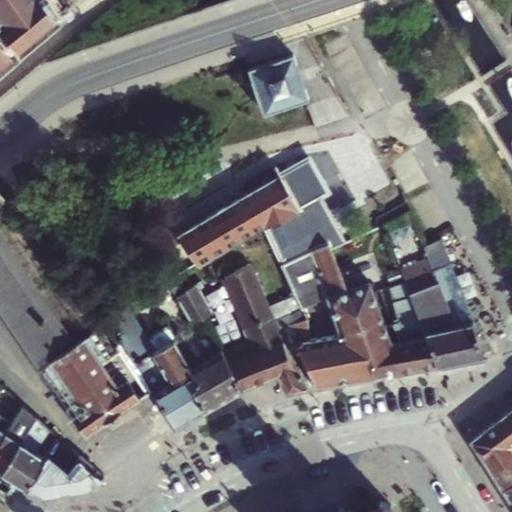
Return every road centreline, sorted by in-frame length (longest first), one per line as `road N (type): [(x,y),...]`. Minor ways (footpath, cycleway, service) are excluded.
road 1 (tertiary): [(0,137),(76,81),(301,0)]
road 2 (residential): [(184,511),(288,459),(375,435),(414,435)]
road 3 (unknown): [(0,362),(154,511)]
